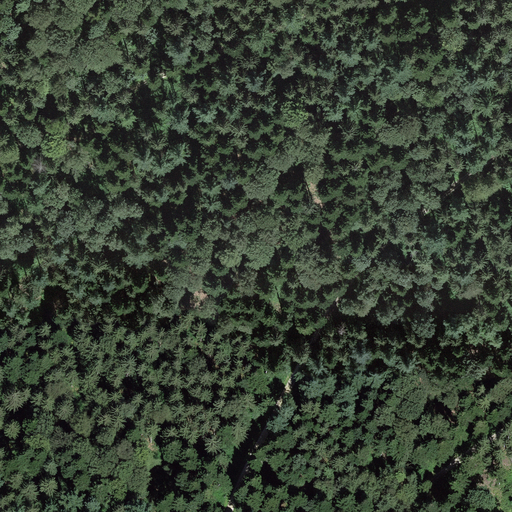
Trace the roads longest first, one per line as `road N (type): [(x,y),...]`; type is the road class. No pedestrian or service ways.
road 1 (track): [(226,511),(268,413),(318,327),(428,210),(511,145)]
road 2 (track): [(358,0),(279,20),(180,61),(0,155)]
road 3 (track): [(375,511),(511,423)]
